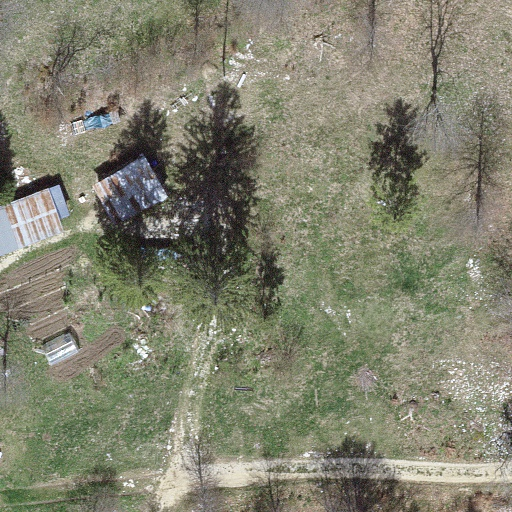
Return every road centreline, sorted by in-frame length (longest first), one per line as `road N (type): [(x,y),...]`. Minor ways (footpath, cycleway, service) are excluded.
road 1 (track): [(183,485),(200,377),(230,280),(223,237),(186,223),(143,224),(77,236),(0,270)]
road 2 (track): [(161,511),(183,485),(221,475),(511,471)]
